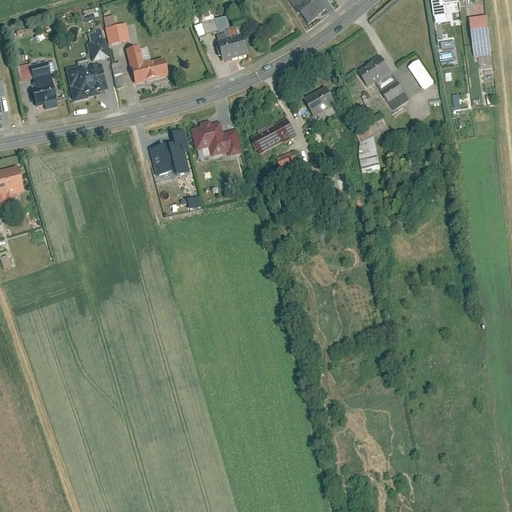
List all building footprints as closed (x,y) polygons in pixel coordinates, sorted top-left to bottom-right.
[(288,0),(306,22),(324,8),(317,0),(288,0)] [(83,23),(97,21),(96,11),(82,13),(83,23)] [(223,18),(193,27),(198,38),(226,30),(223,18)] [(486,18),(469,21),(474,58),(491,55),(486,18)] [(53,25),(56,31),(66,26),(63,20),(53,25)] [(449,23),(434,25),(438,45),(452,43),(449,23)] [(125,25),(105,29),(109,47),(129,42),(125,25)] [(92,64),(108,60),(101,30),(94,31),(94,34),(86,36),(92,64)] [(240,35),(216,42),(222,62),(246,56),(240,35)] [(139,48),(125,51),(133,87),(167,79),(162,59),(142,64),(139,48)] [(389,73),(379,57),(355,72),(365,88),(389,73)] [(418,61),(407,69),(423,92),(434,84),(418,61)] [(119,63),(112,65),(116,88),(124,86),(119,63)] [(46,64),(18,70),(21,83),(49,77),(46,64)] [(100,68),(70,77),(76,98),(106,90),(100,68)] [(42,84),(43,86),(31,89),(35,107),(55,103),(50,82),(42,84)] [(396,82),(379,92),(386,102),(402,92),(396,82)] [(328,90),(304,103),(311,116),(335,103),(328,90)] [(287,120),(249,140),(257,156),(295,135),(287,120)] [(221,124),(190,130),(195,153),(209,150),(210,158),(229,154),(230,158),(243,156),(237,130),(223,133),(221,124)] [(364,175),(380,172),(374,141),(358,144),(364,175)] [(172,180),(189,177),(182,145),(149,152),(155,180),(171,176),(172,180)] [(294,153),(276,160),(280,172),(298,165),(294,153)] [(0,208),(13,206),(11,196),(23,194),(17,168),(0,172),(0,208)] [(185,202),(188,213),(202,209),(199,198),(185,202)] [(6,256),(0,258),(0,260),(3,270),(10,268),(6,256)]
